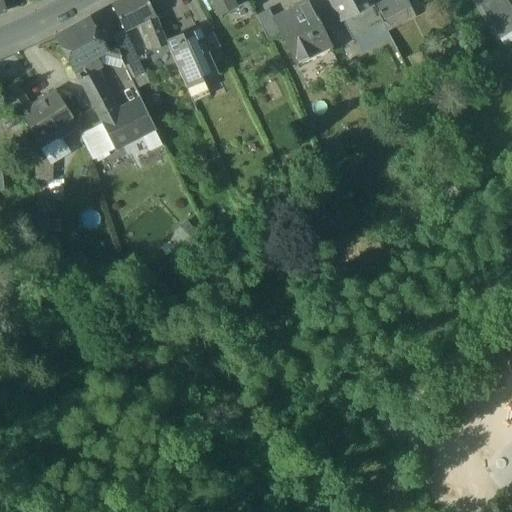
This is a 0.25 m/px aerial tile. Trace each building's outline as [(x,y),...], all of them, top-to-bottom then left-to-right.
[(145,0),(117,0),(109,4),(122,31),(123,31),(138,23),(154,16),(145,0)] [(209,0),(217,15),(235,7),(231,0),(209,0)] [(376,13),(369,0),(330,0),(339,17),(350,38),(381,22),(376,13)] [(400,0),(399,0),(369,0),(376,13),(393,4),(400,0)] [(393,4),(376,13),(381,22),(383,27),(407,15),(400,0),(393,4)] [(511,0),(469,0),(505,60),(511,57),(511,0)] [(272,18),(270,19),(278,33),(293,63),(329,45),(306,1),(272,18)] [(267,9),(255,15),(266,39),(278,33),(270,19),(272,18),(267,9)] [(154,16),(138,23),(140,29),(143,28),(151,49),(165,44),(154,16)] [(339,17),(327,23),(338,44),(350,38),(339,17)] [(87,19),(55,37),(71,67),(93,55),(103,49),(87,19)] [(206,21),(193,27),(194,31),(196,30),(206,52),(218,47),(206,21)] [(194,31),(165,44),(185,88),(202,81),(216,74),(206,52),(196,30),(194,31)] [(122,31),(109,37),(120,59),(133,53),(123,31),(122,31)] [(120,59),(129,78),(142,72),(133,53),(120,59)] [(71,67),(71,68),(82,90),(98,82),(92,69),(99,65),(93,55),(71,67)] [(202,81),(185,88),(191,103),(209,95),(202,81)] [(114,112),(98,82),(82,90),(98,122),(115,113),(114,112)] [(53,90),(29,106),(13,84),(1,91),(19,115),(35,140),(51,130),(70,117),(71,117),(53,90)] [(139,100),(114,112),(115,113),(98,122),(112,149),(153,128),(139,100)] [(70,117),(51,130),(57,138),(76,126),(70,117)] [(64,136),(69,148),(81,142),(75,130),(64,136)] [(50,154),(34,154),(33,195),(46,194),(46,180),(49,180),(50,154)] [(450,178),(438,166),(423,181),(435,193),(450,178)]
